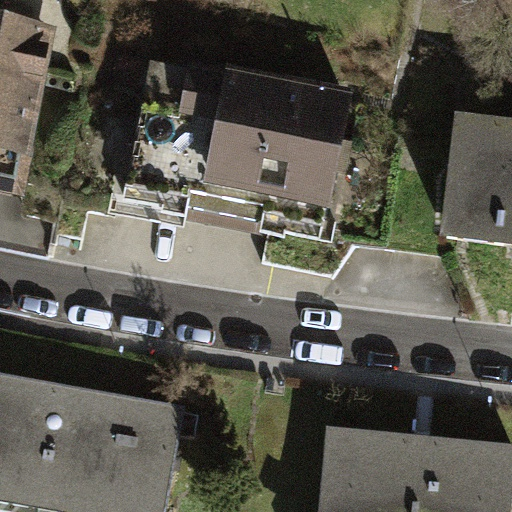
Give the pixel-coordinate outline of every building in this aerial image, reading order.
[(0,186),(15,190),(53,20),(0,8),(0,186)] [(337,103),(143,63),(115,197),(310,236),(337,103)] [(511,126),(451,119),(437,242),(498,248),(500,233),(511,234),(511,126)] [(165,511),(183,411),(0,378),(0,487),(139,511),(165,511)] [(508,511),(511,479),(511,448),(330,432),(322,511),(508,511)]
